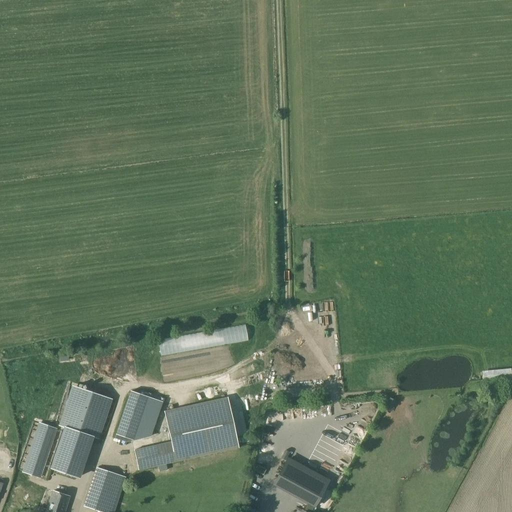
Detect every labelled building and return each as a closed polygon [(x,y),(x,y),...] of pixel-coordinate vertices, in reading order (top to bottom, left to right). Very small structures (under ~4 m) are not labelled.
[(161,361),(222,354),(220,344),(160,351),(161,361)] [(162,371),(164,382),(222,371),(221,367),(219,367),(217,361),(162,371)] [(63,427),(50,465),(76,474),(89,436),(92,437),(105,397),(73,386),(60,426),(63,427)] [(115,434),(114,438),(126,442),(149,437),(150,435),(161,402),(130,391),(128,399),(115,434)] [(144,448),(134,450),(138,469),(148,467),(237,448),(226,399),(166,412),(172,442),(144,448)] [(40,424),(23,472),(39,477),(55,429),(40,424)] [(285,460),(272,484),(314,507),(327,482),(285,460)] [(257,465),(254,471),(263,475),(266,470),(257,465)] [(96,468),(83,505),(103,511),(111,511),(120,486),(123,478),(96,468)] [(38,508),(36,511),(64,511),(69,496),(52,491),(46,511),(38,508)] [(290,504),(303,510),(305,503),(293,498),(290,504)]
